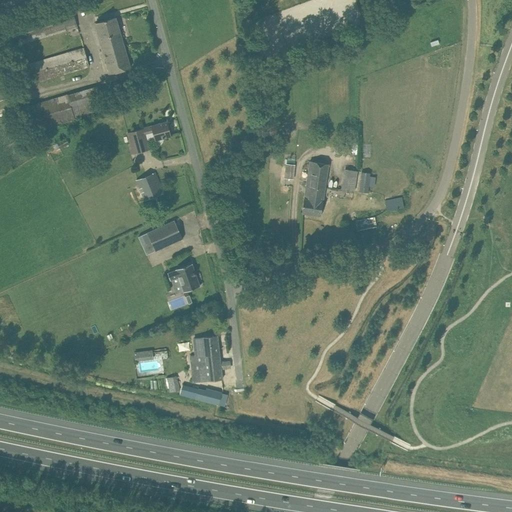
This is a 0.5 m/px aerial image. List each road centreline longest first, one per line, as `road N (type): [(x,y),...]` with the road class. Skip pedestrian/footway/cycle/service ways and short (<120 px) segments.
road 1 (motorway): [(511,508),(292,477),(0,421)]
road 2 (unclassified): [(230,290),(377,246),(429,212),(458,139),(470,0)]
road 3 (motorway): [(0,447),(345,511)]
road 4 (unclassified): [(310,511),(457,228)]
road 5 (unclassified): [(153,0),(230,290)]
road 6 (unclassified): [(511,48),(457,228)]
